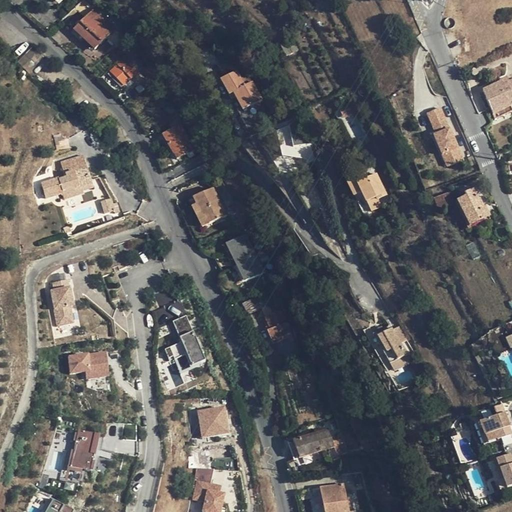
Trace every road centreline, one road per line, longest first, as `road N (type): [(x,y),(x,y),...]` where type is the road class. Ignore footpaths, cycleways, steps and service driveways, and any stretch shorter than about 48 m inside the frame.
road 1 (residential): [(3,0),(140,140),(169,221),(220,311),(285,511)]
road 2 (residential): [(511,220),(422,2)]
